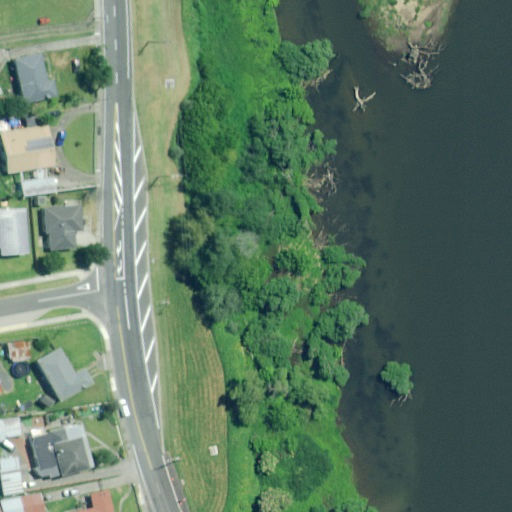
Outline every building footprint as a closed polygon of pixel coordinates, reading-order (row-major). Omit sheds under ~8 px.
[(43,80),(34,53),(9,61),(24,105),(53,95),(47,78),(43,80)] [(51,192),(45,127),(0,131),(0,155),(2,173),(17,172),(19,195),(51,192)] [(79,231),(77,206),(39,209),(41,236),(45,236),(46,250),(71,249),(70,232),(79,231)] [(0,254),(24,253),(20,208),(6,209),(6,212),(0,212),(0,254)] [(25,360),(22,341),(2,344),(5,363),(25,360)] [(52,349),(30,362),(41,380),(26,389),(39,411),(86,384),(77,368),(67,374),(52,349)] [(0,439),(18,435),(14,418),(0,420),(0,439)] [(88,468),(77,425),(41,434),(41,437),(27,440),(37,480),(88,468)] [(0,494),(19,492),(15,458),(0,459),(0,494)] [(108,511),(104,492),(86,495),(89,509),(71,511),(108,511)] [(40,511),(36,494),(0,502),(0,506),(1,511),(40,511)]
